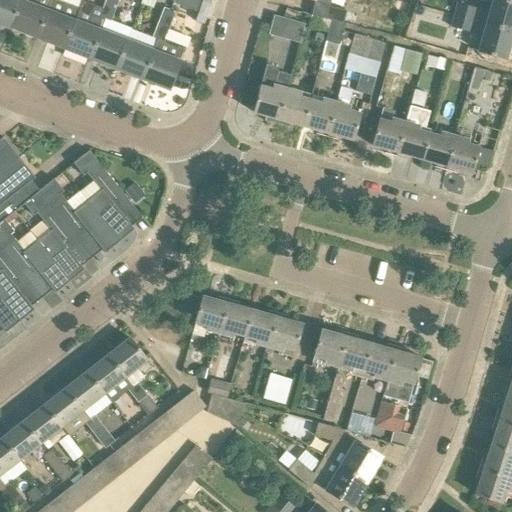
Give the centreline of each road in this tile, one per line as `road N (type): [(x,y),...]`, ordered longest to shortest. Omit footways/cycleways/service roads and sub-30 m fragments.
road 1 (residential): [(0,388),(165,258),(199,149)]
road 2 (residential): [(466,318),(290,269),(282,248),(301,184)]
road 3 (unclassified): [(199,149),(118,133),(0,87)]
road 4 (residential): [(398,511),(421,470),(466,318)]
road 5 (residential): [(492,229),(301,184)]
road 6 (unclassified): [(199,149),(248,0)]
